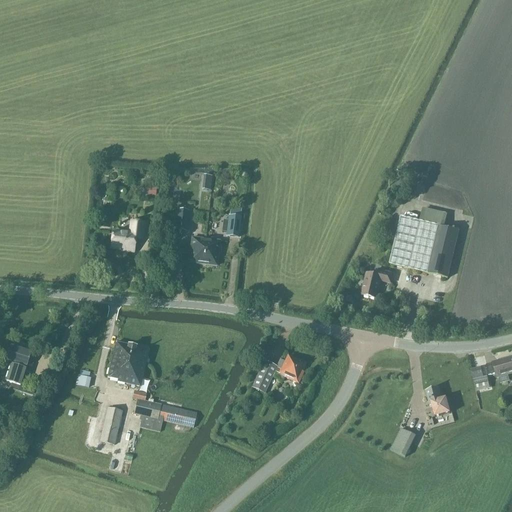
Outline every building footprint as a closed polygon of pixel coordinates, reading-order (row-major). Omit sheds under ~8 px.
[(200,175),(192,172),(189,178),(194,180),(194,179),(198,181),(200,175)] [(210,191),(212,177),(204,176),(203,190),(210,191)] [(423,210),(420,222),(445,228),(448,216),(423,210)] [(190,213),(187,213),(178,211),(175,231),(187,233),(190,213)] [(240,219),(230,217),(229,217),(227,238),(238,239),(241,219),(240,219)] [(420,222),(419,222),(401,217),(389,265),(447,279),(459,232),(445,228),(420,222)] [(144,224),(132,223),(131,235),(114,233),(112,247),(134,250),(136,239),(142,240),(144,224)] [(192,238),(189,263),(203,265),(206,240),(192,238)] [(206,240),(203,265),(216,267),(219,242),(206,240)] [(381,282),(391,284),(393,275),(376,271),(374,276),(366,274),(361,296),(377,299),(381,282)] [(117,382),(140,388),(149,351),(115,343),(107,379),(118,381),(117,382)] [(3,360),(0,368),(0,374),(4,376),(7,377),(5,382),(11,384),(20,387),(18,392),(33,397),(35,390),(27,387),(20,385),(30,354),(10,347),(5,361),(3,360)] [(288,356),(280,371),(277,369),(277,368),(264,362),(251,388),(264,394),(275,372),(279,374),(279,375),(285,377),(284,378),(297,385),(304,372),(302,371),(305,365),(288,356)] [(511,358),(486,366),(488,376),(496,374),(497,378),(498,377),(508,375),(511,373),(511,358)] [(77,376),(75,386),(87,390),(90,379),(77,376)] [(476,393),(490,389),(487,377),(473,381),(476,393)] [(432,407),(435,418),(450,414),(446,399),(441,400),(438,388),(426,392),(430,408),(432,407)] [(133,390),(132,399),(144,400),(145,392),(133,390)] [(197,414),(137,401),(133,416),(142,417),(139,429),(160,433),(162,422),(193,429),(197,414)] [(107,409),(99,442),(114,446),(122,413),(107,409)] [(400,430),(389,452),(404,459),(415,437),(400,430)]
